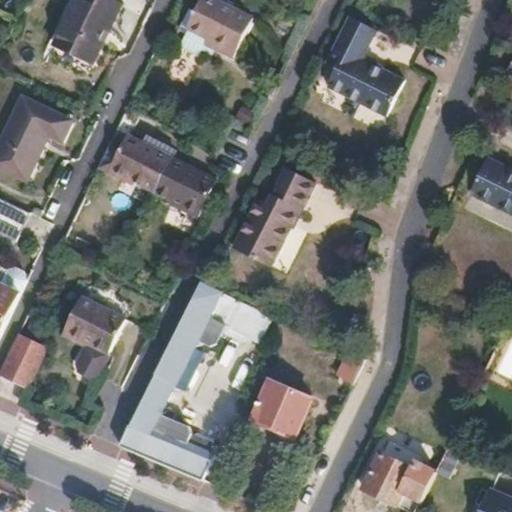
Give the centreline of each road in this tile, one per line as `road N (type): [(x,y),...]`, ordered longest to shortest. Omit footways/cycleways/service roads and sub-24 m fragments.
road 1 (residential): [(322,511),(389,366),(408,224),(491,0)]
road 2 (residential): [(86,481),(327,0)]
road 3 (residential): [(162,0),(56,212),(0,358)]
